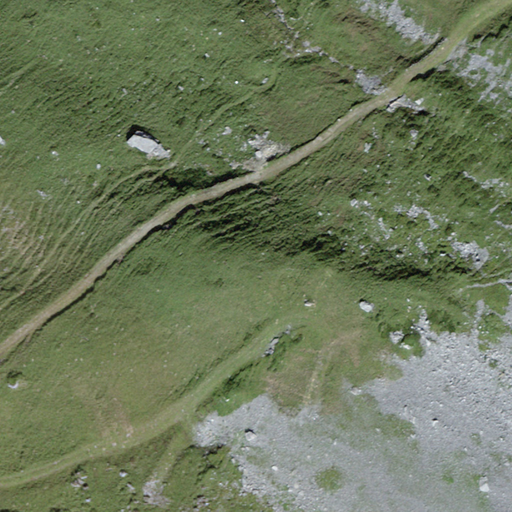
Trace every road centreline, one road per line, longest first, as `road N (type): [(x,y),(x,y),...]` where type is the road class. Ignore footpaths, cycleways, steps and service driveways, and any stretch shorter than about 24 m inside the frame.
road 1 (track): [(0,352),(176,206),(266,175),(324,141),(508,0)]
road 2 (track): [(0,483),(169,421),(288,322),(326,321),(308,420)]
